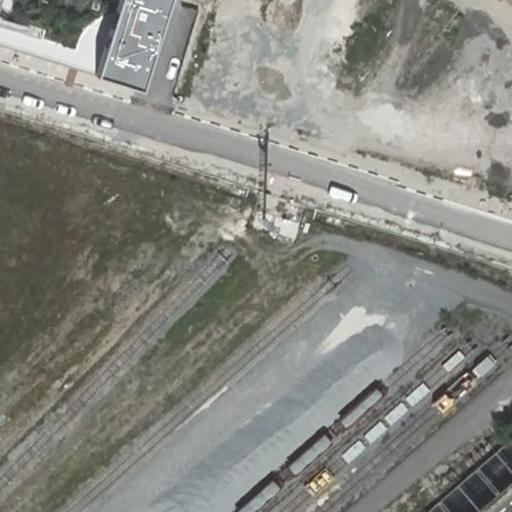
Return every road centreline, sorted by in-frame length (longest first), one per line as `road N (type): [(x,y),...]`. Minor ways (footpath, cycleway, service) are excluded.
road 1 (residential): [(145,123),(511,236)]
road 2 (residential): [(0,78),(145,123)]
road 3 (residential): [(145,123),(170,0)]
